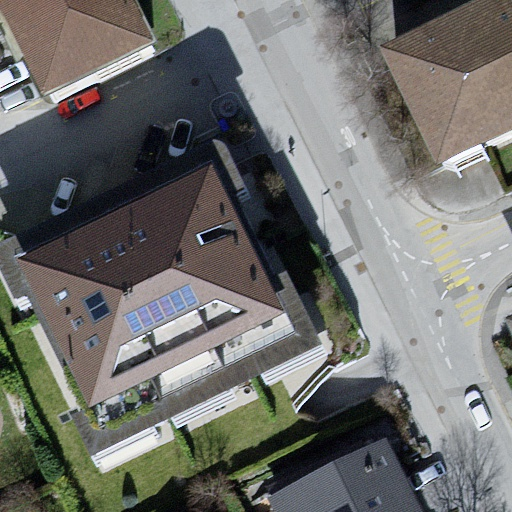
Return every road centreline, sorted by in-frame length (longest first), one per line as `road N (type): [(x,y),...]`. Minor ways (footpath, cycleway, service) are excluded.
road 1 (residential): [(413,292),(269,0)]
road 2 (unknown): [(0,134),(50,124),(263,0)]
road 3 (residential): [(511,485),(413,292)]
